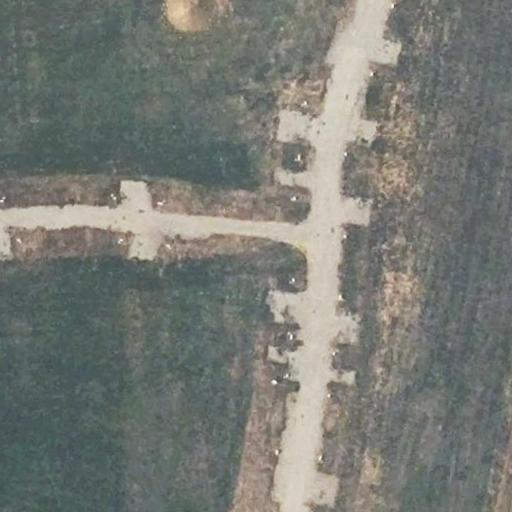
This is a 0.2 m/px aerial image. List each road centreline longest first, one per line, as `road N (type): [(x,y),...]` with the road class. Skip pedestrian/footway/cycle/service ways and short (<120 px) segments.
road 1 (residential): [(0,225),(326,215)]
road 2 (residential): [(291,511),(326,215)]
road 3 (residential): [(326,215),(337,101),(377,0)]
